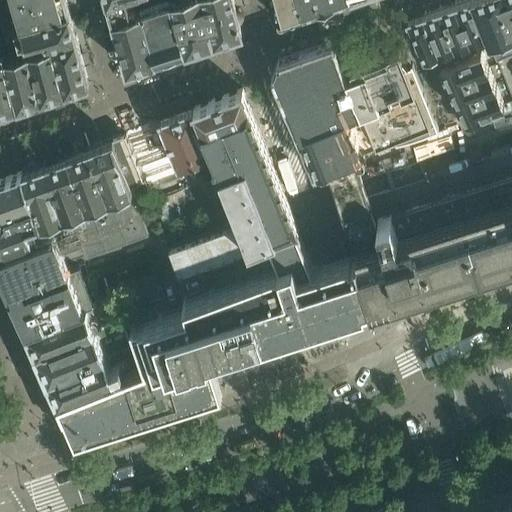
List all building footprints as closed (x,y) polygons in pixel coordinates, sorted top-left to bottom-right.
[(67,0),(14,0),(22,24),(71,12),(67,0)] [(157,59),(143,8),(133,11),(129,0),(108,0),(126,63),(133,67),(157,59)] [(140,0),(143,8),(157,59),(186,50),(171,0),(140,0)] [(202,0),(171,0),(186,50),(214,40),(202,0)] [(241,25),(234,0),(202,0),(214,40),(237,33),(241,25)] [(304,12),(300,0),(275,0),(279,15),(286,19),(304,12)] [(320,7),(317,0),(300,0),(304,12),(320,7)] [(472,38),(456,0),(441,5),(457,44),(472,38)] [(486,33),(473,0),(456,0),(472,38),(477,37),(486,33)] [(511,10),(508,0),(473,0),(486,33),(489,40),(493,39),(511,32),(511,10)] [(457,44),(441,5),(426,11),(441,49),(457,44)] [(441,49),(426,11),(413,16),(410,20),(425,55),(437,51),(441,49)] [(71,12),(22,24),(26,41),(45,35),(47,43),(52,42),(77,34),(71,12)] [(42,98),(29,48),(16,52),(11,33),(0,36),(5,56),(19,105),(42,98)] [(88,76),(77,34),(52,42),(65,90),(85,83),(86,82),(87,82),(88,81),(88,80),(88,79),(89,78),(89,77),(88,76)] [(5,56),(0,36),(0,35),(0,111),(19,105),(5,56)] [(442,62),(481,48),(477,37),(472,38),(457,44),(441,49),(437,51),(442,62)] [(65,90),(52,42),(47,43),(41,45),(29,48),(42,98),(65,90)] [(358,100),(345,69),(335,44),(284,62),(280,71),(301,124),(358,100)] [(439,128),(413,62),(412,63),(405,45),(401,47),(401,46),(399,47),(398,44),(351,62),(353,65),(351,66),(351,67),(345,69),(358,100),(377,146),(395,139),(397,143),(396,143),(397,144),(439,128)] [(481,48),(442,62),(450,80),(489,65),(481,48)] [(489,65),(450,80),(457,97),(496,84),(489,65)] [(505,104),(496,84),(457,97),(466,118),(505,104)] [(293,211),(253,112),(243,88),(194,107),(212,153),(220,172),(240,164),(260,215),(269,237),(270,239),(274,237),(273,237),(299,228),(300,228),(298,224),(297,224),(292,211),(293,211)] [(377,146),(358,100),(301,124),(320,170),(320,169),(364,151),(377,146)] [(212,153),(194,107),(161,119),(179,165),(190,161),(192,168),(203,164),(208,177),(220,172),(212,153)] [(179,165),(161,119),(143,126),(164,179),(181,172),(179,165)] [(164,179),(143,126),(126,132),(143,178),(144,178),(148,186),(164,179)] [(126,132),(114,137),(131,183),(143,178),(126,132)] [(114,137),(91,146),(110,199),(133,190),(131,183),(114,137)] [(91,146),(68,154),(88,207),(110,199),(91,146)] [(363,172),(360,162),(365,160),(366,160),(367,159),(367,158),(367,157),(364,151),(320,169),(321,172),(322,173),(323,173),(324,173),(331,171),(334,181),(345,216),(349,229),(378,220),(374,207),(363,172)] [(88,207),(68,154),(46,162),(65,216),(66,215),(81,209),(88,207)] [(46,162),(23,171),(35,202),(40,218),(40,219),(42,224),(65,216),(46,162)] [(0,179),(0,214),(35,202),(23,171),(0,179)] [(372,301),(511,256),(511,176),(378,220),(349,229),(357,252),(372,301)] [(151,233),(138,199),(84,219),(81,209),(66,215),(69,223),(64,225),(76,257),(87,254),(88,256),(151,233)] [(35,202),(0,214),(0,250),(35,237),(34,236),(29,223),(40,219),(40,218),(35,202)] [(251,244),(242,222),(241,219),(171,245),(169,240),(163,245),(165,251),(164,253),(172,276),(181,273),(180,270),(251,244)] [(76,257),(64,225),(53,229),(34,236),(35,237),(0,250),(0,266),(11,292),(44,279),(42,273),(46,271),(48,277),(70,269),(80,266),(77,260),(76,257)] [(208,353),(331,314),(349,308),(372,301),(357,252),(332,260),(318,264),(315,265),(309,251),(299,228),(273,237),(274,237),(270,239),(279,262),(184,297),(187,305),(132,323),(145,366),(115,378),(58,400),(67,420),(70,427),(86,436),(224,392),(213,358),(210,359),(208,353)] [(70,269),(48,277),(49,280),(47,281),(48,284),(46,285),(44,279),(11,292),(28,330),(85,307),(85,308),(87,307),(94,304),(87,285),(92,283),(90,278),(85,280),(80,266),(70,269)] [(85,307),(28,330),(37,351),(96,328),(87,307),(85,308),(85,307)] [(103,326),(96,328),(37,351),(49,378),(106,355),(103,346),(110,344),(103,326)] [(106,355),(49,378),(58,400),(115,378),(115,376),(118,375),(110,354),(106,355)] [(0,511),(131,511),(124,497),(110,465),(105,455),(66,475),(61,464),(28,480),(26,472),(0,429),(0,479),(7,483),(8,490),(0,494),(0,511)]
